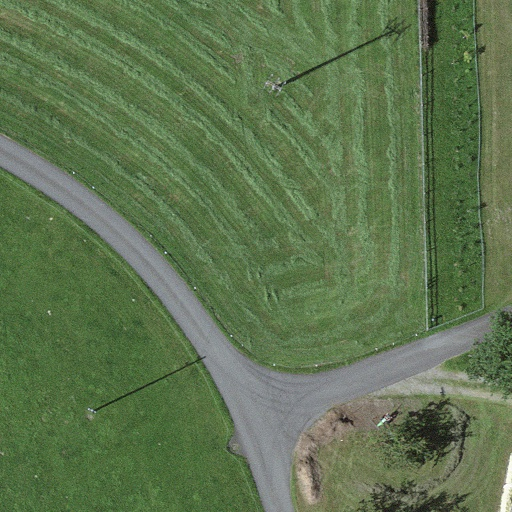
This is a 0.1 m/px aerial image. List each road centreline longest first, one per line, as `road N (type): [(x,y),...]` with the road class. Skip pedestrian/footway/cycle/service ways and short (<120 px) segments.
road 1 (track): [(284,511),(258,418),(185,302),(128,239),(0,152)]
road 2 (track): [(258,418),(511,321)]
